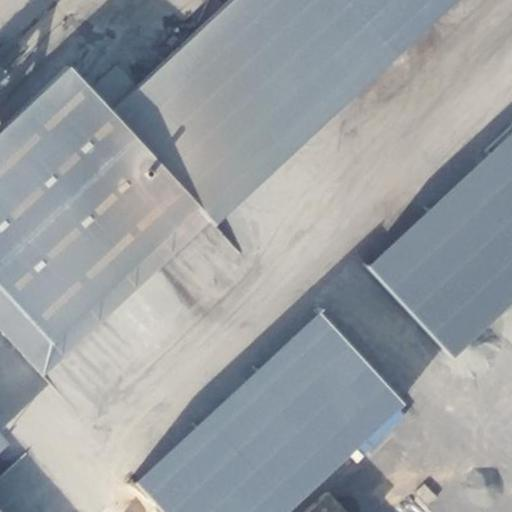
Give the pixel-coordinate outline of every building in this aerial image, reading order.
[(238,0),(116,114),(201,206),(218,224),(401,56),(349,0),(238,0)] [(349,0),(401,56),(460,0),(349,0)] [(73,67),(0,135),(0,285),(21,308),(0,327),(32,361),(201,206),(73,67)] [(511,126),(367,270),(456,360),(511,305),(511,126)] [(21,308),(0,285),(0,326),(0,327),(21,308)] [(288,511),(406,404),(379,375),(320,311),(136,481),(164,511),(288,511)] [(347,511),(326,490),(302,511),(347,511)]
